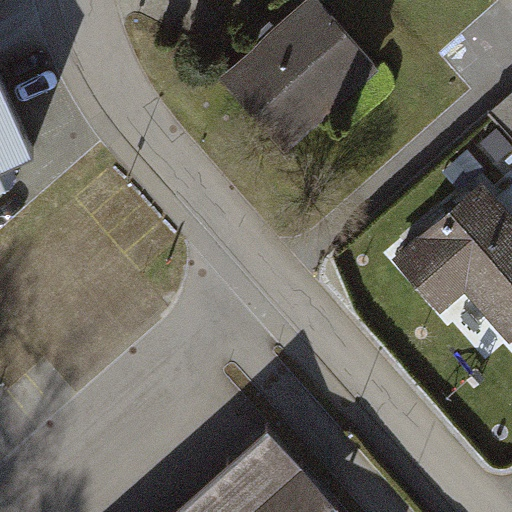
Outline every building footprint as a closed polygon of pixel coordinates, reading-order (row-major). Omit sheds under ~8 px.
[(287,151),(380,69),(319,0),(306,0),(220,76),(287,151)] [(3,60),(0,61),(0,166),(43,147),(3,60)] [(511,87),(498,100),(511,116),(511,87)] [(511,342),(511,213),(483,180),(394,258),(442,313),(466,292),(511,343),(511,342)] [(268,426),(171,511),(333,511),(340,506),(268,426)]
